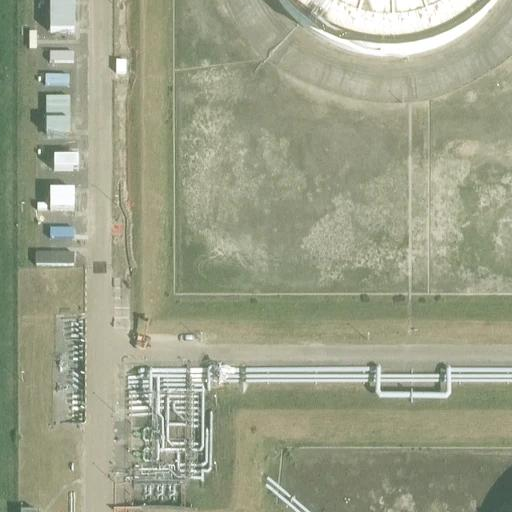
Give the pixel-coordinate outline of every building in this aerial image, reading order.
[(48,0),(49,22),(74,21),(73,0),(48,0)] [(381,46),(426,43),(469,26),(498,0),(293,0),(299,8),(337,33),(381,46)] [(44,65),(74,64),(74,53),(44,53),(44,65)] [(70,100),(46,100),(46,137),(70,137),(70,100)] [(40,170),(74,170),(74,159),(40,159),(40,170)] [(42,207),(73,207),(73,196),(42,196),(42,207)] [(50,242),(74,242),(74,231),(50,231),(50,242)] [(74,257),(35,257),(35,268),(74,268),(74,257)]
